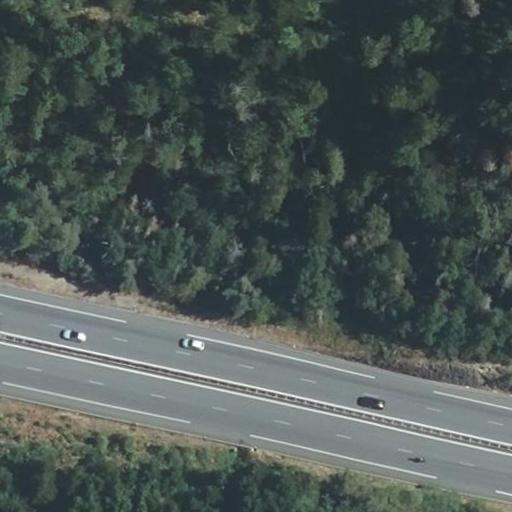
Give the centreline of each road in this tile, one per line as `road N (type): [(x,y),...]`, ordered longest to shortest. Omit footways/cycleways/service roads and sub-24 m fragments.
road 1 (trunk): [(511,429),(0,314)]
road 2 (trunk): [(0,359),(511,471)]
